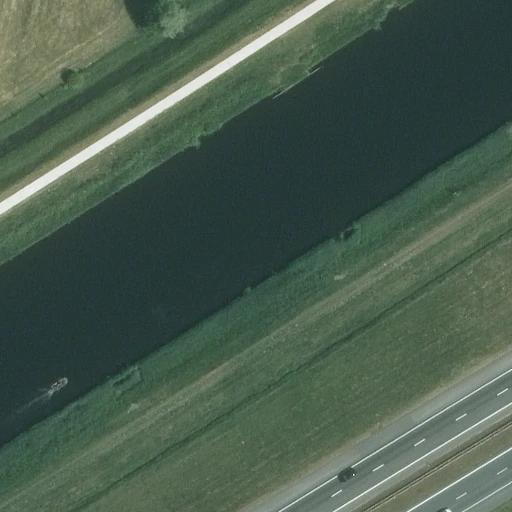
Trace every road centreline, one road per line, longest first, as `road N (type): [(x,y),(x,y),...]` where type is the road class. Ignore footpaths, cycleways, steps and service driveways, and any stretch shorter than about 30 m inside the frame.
road 1 (track): [(511,182),(248,341),(0,506)]
road 2 (motorway): [(511,387),(306,511)]
